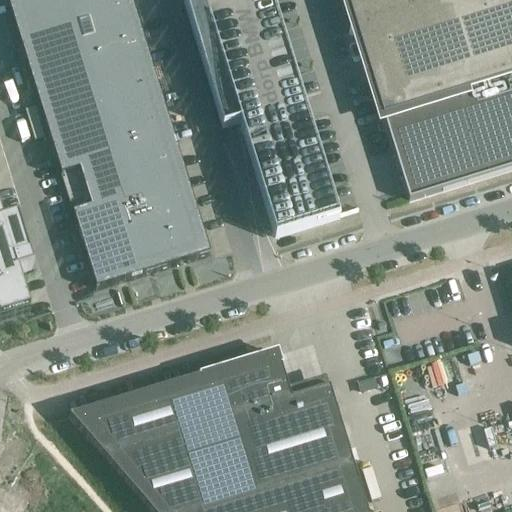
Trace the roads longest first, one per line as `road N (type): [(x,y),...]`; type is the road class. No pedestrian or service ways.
road 1 (unclassified): [(0,368),(511,212)]
road 2 (unknown): [(316,272),(393,511)]
